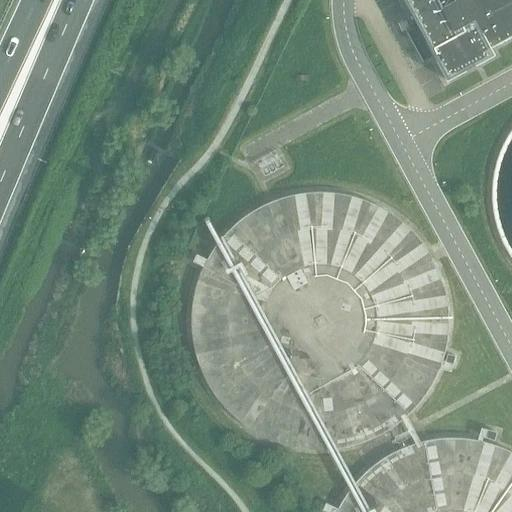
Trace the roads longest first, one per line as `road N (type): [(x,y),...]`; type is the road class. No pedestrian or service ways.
road 1 (track): [(150,0),(95,101),(0,322)]
road 2 (motorway): [(0,182),(67,0)]
